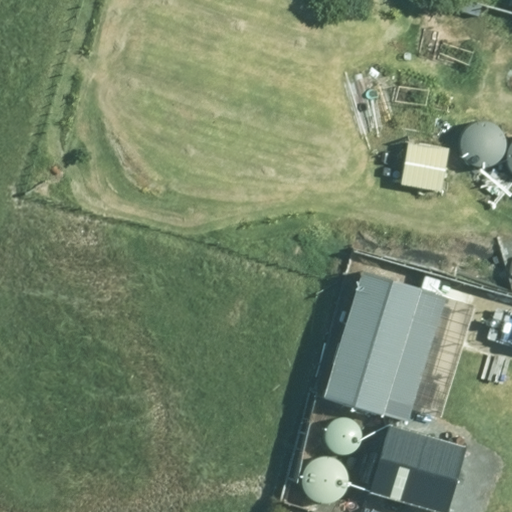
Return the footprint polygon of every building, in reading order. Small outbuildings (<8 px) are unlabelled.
[(511,178),(511,135),(510,136),(507,139),(504,142),(503,143),(502,139),(500,135),(497,131),(494,128),(490,126),(483,124),(482,124),(478,123),(474,124),(470,125),(466,127),(462,130),(459,133),(457,136),(456,140),(455,144),(454,149),(455,153),(456,157),(458,161),(461,164),(464,167),(467,170),(471,171),(476,172),(480,172),(484,172),(488,170),(492,169),(495,166),(498,163),(499,162),(500,166),(502,169),(505,173),(508,176),(511,178)] [(447,149),(408,140),(398,185),(437,194),(447,149)] [(402,418),(443,297),(358,268),(317,390),(402,418)] [(511,353),(466,342),(453,397),(511,411),(511,353)] [(463,511),(480,511),(500,450),(425,427),(405,494),(463,511)] [(315,493),(324,497),(329,497),(334,497),(339,496),(344,495),(349,492),(353,488),(356,484),(358,480),(360,475),(361,470),(361,465),(360,464),(362,462),(365,460),(367,458),(368,455),(369,451),(369,448),(369,445),(368,442),(367,439),(365,436),(363,434),(360,432),(351,429),(347,430),(344,430),(341,432),(339,433),(336,436),(334,439),(333,438),(328,439),(323,440),(318,441),(314,444),(310,447),(307,451),(304,456),(302,461),(302,466),(302,471),(303,476),(305,481),(307,485),(311,489),(315,493)]
